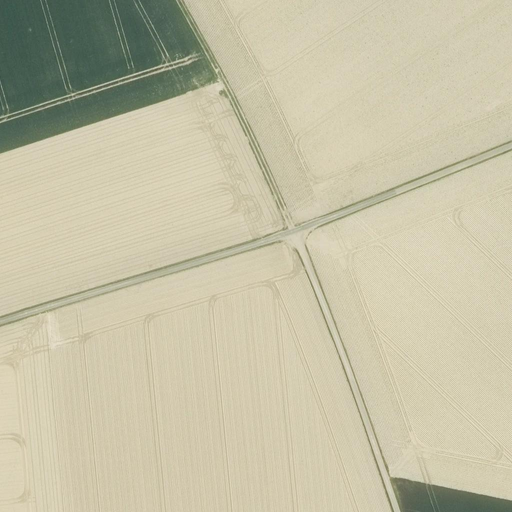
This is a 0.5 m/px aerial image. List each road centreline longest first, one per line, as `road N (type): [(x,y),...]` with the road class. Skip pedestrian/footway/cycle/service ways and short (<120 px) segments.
road 1 (unclassified): [(297,236),(0,321)]
road 2 (unclassified): [(297,236),(395,511)]
road 3 (track): [(177,0),(297,236)]
road 4 (unclassified): [(511,147),(297,236)]
